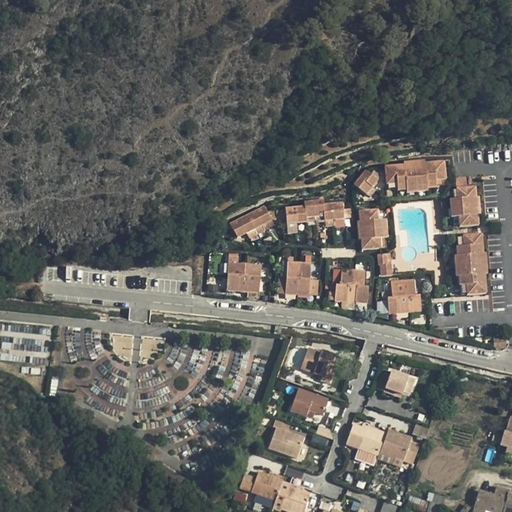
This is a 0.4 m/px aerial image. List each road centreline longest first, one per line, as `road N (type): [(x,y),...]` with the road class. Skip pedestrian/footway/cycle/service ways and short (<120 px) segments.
road 1 (residential): [(510,366),(326,321),(39,283)]
road 2 (residential): [(511,292),(505,165),(511,164)]
